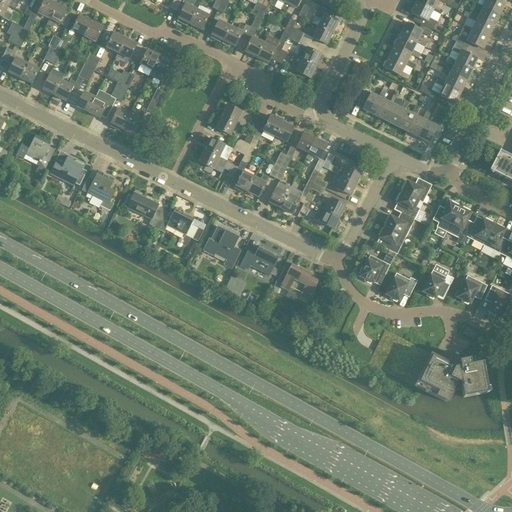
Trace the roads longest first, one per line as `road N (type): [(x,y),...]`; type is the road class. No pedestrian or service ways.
road 1 (primary): [(482,511),(0,241)]
road 2 (primary): [(0,267),(425,511)]
road 3 (residential): [(171,179),(0,92)]
road 4 (residential): [(492,329),(464,314),(397,314),(361,301),(336,254)]
road 5 (residential): [(336,254),(171,179)]
road 6 (residential): [(230,62),(88,0)]
road 7 (residential): [(445,171),(511,48)]
road 8 (residential): [(171,179),(230,62)]
